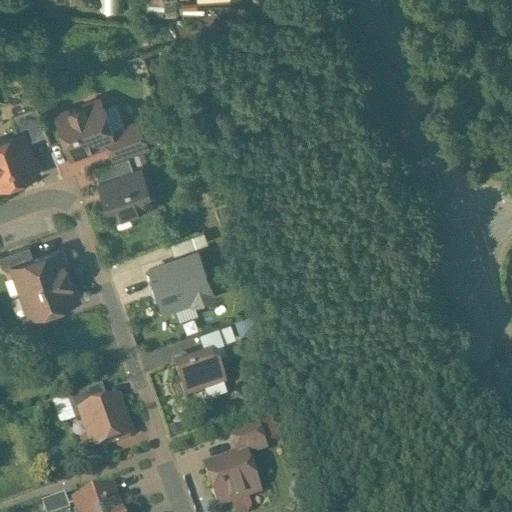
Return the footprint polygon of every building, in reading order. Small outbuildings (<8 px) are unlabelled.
[(124,0),(97,0),(98,13),(125,12),(124,0)] [(98,101),(56,116),(65,140),(63,143),(66,152),(69,153),(70,156),(107,143),(112,141),(109,132),(98,101)] [(36,108),(11,117),(18,135),(19,134),(23,144),(24,143),(46,135),(36,108)] [(137,122),(109,132),(112,141),(107,143),(112,159),(146,147),(137,122)] [(18,135),(0,141),(0,185),(35,173),(34,172),(33,172),(25,151),(26,149),(24,143),(23,144),(19,134),(18,135)] [(128,157),(94,169),(99,185),(133,172),(128,157)] [(133,172),(99,185),(112,220),(130,213),(135,215),(142,213),(144,209),(145,208),(140,193),(147,190),(140,170),(133,172)] [(28,246),(0,256),(0,262),(2,267),(7,270),(15,267),(15,265),(32,259),(28,246)] [(32,259),(15,265),(15,267),(24,290),(68,274),(64,264),(65,263),(63,262),(59,250),(32,259)] [(199,253),(148,272),(166,321),(217,302),(199,253)] [(68,274),(24,290),(32,314),(32,315),(50,309),(76,299),(68,274)] [(32,314),(23,317),(21,322),(24,332),(55,321),(50,309),(32,315),(32,314)] [(210,347),(172,360),(185,395),(203,389),(222,382),(223,382),(210,347)] [(222,382),(203,389),(207,400),(226,394),(222,382)] [(101,386),(67,398),(75,420),(82,418),(80,412),(107,402),(101,386)] [(107,402),(80,412),(82,418),(92,445),(93,450),(104,446),(130,437),(129,435),(127,436),(123,425),(124,422),(121,414),(119,413),(115,402),(117,401),(116,399),(107,402)] [(269,419),(255,424),(256,426),(257,426),(263,444),(277,439),(269,419)] [(256,426),(230,435),(237,456),(245,453),(246,454),(265,447),(263,444),(257,426),(256,426)] [(92,445),(79,449),(86,468),(109,460),(104,446),(93,450),(92,445)] [(237,456),(204,468),(217,506),(259,491),(246,454),(245,453),(237,456)] [(118,511),(110,488),(74,501),(78,511),(118,511)] [(64,494),(41,502),(44,511),(62,511),(69,509),(64,494)]
